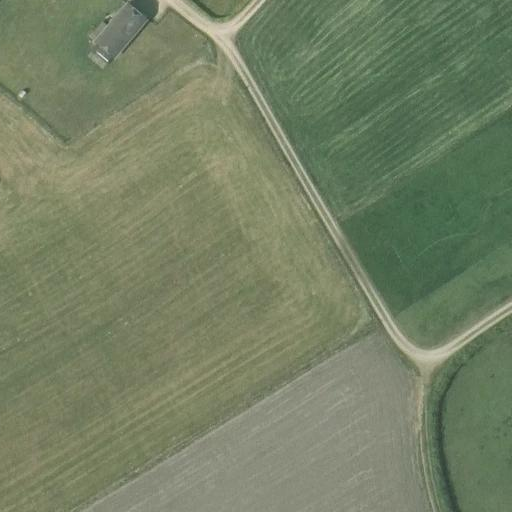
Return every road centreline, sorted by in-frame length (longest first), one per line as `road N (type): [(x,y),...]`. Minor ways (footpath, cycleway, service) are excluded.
road 1 (track): [(427,361),(389,322),(222,36),(169,0)]
road 2 (track): [(427,361),(421,413),(436,511)]
